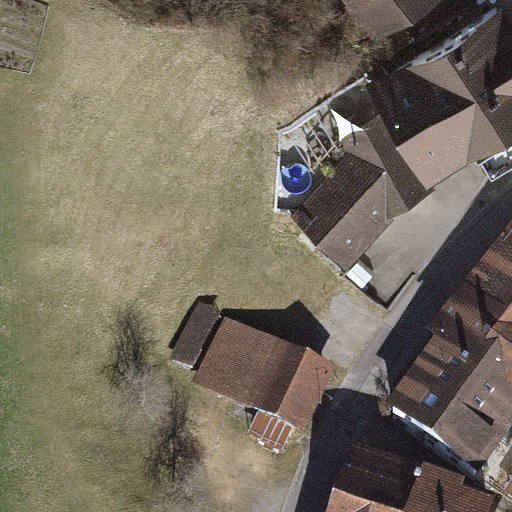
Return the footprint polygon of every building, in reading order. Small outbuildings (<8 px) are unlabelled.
[(333,0),(357,33),(404,0),(333,0)] [(511,121),(511,18),(500,0),(493,0),(361,84),(378,110),(422,179),(511,121)] [(289,214),(350,263),(406,195),(422,179),(378,110),(354,134),(289,214)] [(511,243),(501,258),(511,266),(511,243)] [(511,318),(511,266),(501,258),(476,290),(511,318)] [(511,407),(511,318),(476,290),(433,346),(441,352),(511,407)] [(188,387),(296,438),(325,376),(185,311),(163,358),(195,373),(188,387)] [(511,407),(441,352),(393,414),(483,483),(511,445),(511,407)] [(467,511),(450,506),(456,491),(350,452),(326,511),(467,511)]
